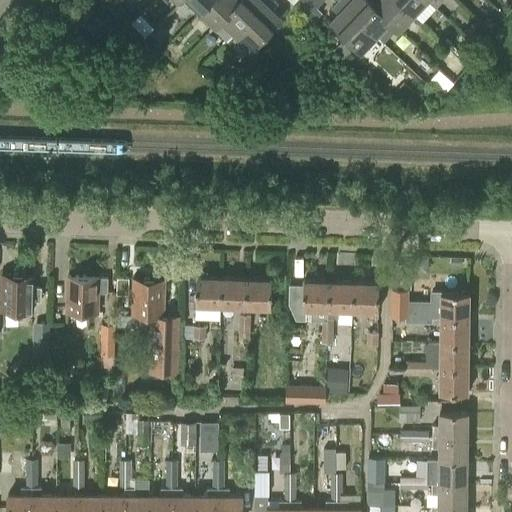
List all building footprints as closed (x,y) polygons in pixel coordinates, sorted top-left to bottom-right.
[(187,0),(199,11),(210,0),(187,0)] [(239,0),(210,0),(199,11),(214,26),(221,19),(239,0)] [(239,0),(221,19),(236,34),(268,0),(239,0)] [(278,4),(273,0),(268,0),(236,34),(251,48),(280,18),(272,10),(278,4)] [(309,0),(297,0),(316,19),(322,12),(309,0)] [(341,0),(340,1),(375,35),(389,21),(390,21),(373,4),(368,0),(341,0)] [(398,30),(412,14),(397,0),(376,0),(373,4),(390,21),(389,21),(398,30)] [(397,0),(412,14),(426,0),(397,0)] [(360,51),(375,35),(340,1),(333,9),(339,14),(331,23),(360,51)] [(483,23),(491,29),(497,21),(489,15),(483,23)] [(480,48),(489,39),(480,30),(471,39),(480,48)] [(1,273),(0,290),(0,308),(4,308),(33,309),(33,299),(41,299),(42,285),(34,285),(34,274),(34,273),(1,272),(1,273)] [(66,274),(65,311),(67,311),(92,311),(99,312),(100,289),(108,290),(108,276),(100,276),(100,275),(98,275),(66,274)] [(196,276),(195,306),(220,307),(221,276),(196,276)] [(245,308),(246,277),(221,276),(220,307),(245,308)] [(151,315),(163,315),(164,278),(133,277),(132,314),(151,315)] [(271,309),(272,278),(246,277),(245,308),(271,309)] [(305,279),(304,310),(329,311),(330,280),(305,279)] [(353,312),(354,281),(330,280),(329,311),(329,316),(333,316),(339,316),(339,311),(353,312)] [(378,313),(379,282),(354,281),(353,312),(378,313)] [(420,301),(420,312),(420,321),(432,321),(432,315),(438,315),(438,317),(469,317),(469,292),(438,291),(432,291),(432,301),(420,301)] [(394,313),(405,313),(405,292),(394,292),(394,313)] [(420,312),(420,301),(409,301),(408,311),(420,312)] [(420,312),(408,311),(408,321),(420,321),(420,312)] [(240,313),(240,326),(251,326),(251,313),(240,313)] [(150,355),(149,372),(177,373),(178,355),(179,315),(163,315),(151,315),(150,355)] [(322,315),(322,329),(333,329),(333,316),(329,316),(322,315)] [(438,342),(469,342),(469,317),(438,317),(438,342)] [(47,336),(47,323),(36,322),(35,335),(47,336)] [(114,353),(114,324),(103,324),(102,353),(114,353)] [(205,325),(194,325),(194,337),(205,338),(205,325)] [(251,326),(240,326),(239,339),(250,340),(251,326)] [(333,342),(333,329),(322,329),(321,342),(333,342)] [(378,330),(366,330),(366,344),(378,344),(378,330)] [(438,342),(437,360),(437,366),(468,367),(469,344),(469,342),(438,342)] [(419,371),(419,360),(406,360),(406,366),(406,371),(419,371)] [(433,360),(419,360),(419,371),(433,371),(433,360)] [(468,367),(437,366),(437,392),(468,393),(468,368),(468,367)] [(328,370),(327,393),(347,393),(348,370),(328,370)] [(286,400),(321,400),(326,400),(326,383),(285,383),(286,388),(286,400)] [(378,393),(379,402),(399,402),(398,393),(378,393)] [(420,422),(420,405),(399,405),(399,422),(420,422)] [(56,408),(43,408),(43,417),(56,417),(56,408)] [(101,419),(101,410),(84,409),(84,419),(101,419)] [(468,410),(437,409),(437,423),(432,423),(432,437),(436,437),(467,437),(468,410)] [(290,412),(280,412),(280,427),(290,427),(290,412)] [(137,444),(149,444),(150,418),(137,418),(137,413),(126,413),(126,432),(137,432),(137,444)] [(117,414),(103,414),(103,426),(117,426),(117,414)] [(181,442),(194,442),(194,420),(181,421),(181,442)] [(219,420),(202,420),(202,449),(219,449),(219,420)] [(400,440),(415,440),(415,429),(400,429),(400,440)] [(428,429),(415,429),(415,440),(428,441),(428,429)] [(467,460),(467,437),(436,437),(432,437),(432,447),(436,447),(436,458),(436,460),(467,460)] [(57,458),(70,458),(71,442),(58,442),(57,458)] [(331,473),(335,473),(336,449),(324,448),(324,472),(331,473)] [(346,466),(346,449),(336,449),(336,466),(346,466)] [(289,474),(289,472),(290,452),(281,452),(281,474),(285,474),(289,474)] [(271,454),(255,454),(255,471),(253,471),(253,494),(267,494),(267,471),(271,471),(271,454)] [(426,460),(426,476),(426,483),(427,483),(432,483),(436,483),(467,483),(467,460),(436,460),(436,458),(426,458),(426,460)] [(26,459),(25,472),(38,472),(38,459),(32,459),(26,459)] [(73,459),(72,474),(84,474),(84,459),(78,459),(73,459)] [(130,460),(124,459),(120,459),(119,473),(130,473),(130,460)] [(167,460),(166,474),(176,474),(177,460),(171,460),(167,460)] [(213,476),(223,476),(224,460),(217,460),(213,460),(213,476)] [(368,481),(385,481),(385,471),(368,471),(368,481)] [(38,472),(25,472),(25,486),(32,486),(38,486),(38,472)] [(130,473),(119,473),(119,488),(124,488),(124,487),(129,487),(130,473)] [(335,473),(331,473),(330,487),(341,487),(341,473),(337,473),(335,473)] [(84,474),(72,474),(72,488),(77,488),(78,488),(84,488),(84,474)] [(166,474),(166,487),(171,487),(175,487),(176,474),(166,474)] [(289,474),(285,474),(284,487),(290,488),(295,488),(295,474),(290,474),(289,474)] [(213,476),(212,488),(217,488),(223,489),(223,476),(213,476)] [(414,488),(414,476),(400,476),(400,488),(414,488)] [(422,476),(414,476),(414,488),(427,488),(427,483),(426,483),(426,476),(422,476)] [(124,488),(124,492),(124,511),(147,511),(147,492),(147,477),(134,477),(134,487),(129,487),(124,487),(124,488)] [(432,483),(432,495),(438,495),(438,506),(466,507),(467,483),(436,483),(432,483)] [(20,487),(20,492),(5,492),(5,511),(31,511),(32,486),(25,486),(20,486),(20,487)] [(38,486),(32,486),(31,511),(54,511),(55,492),(54,492),(42,492),(42,486),(38,486)] [(148,492),(147,492),(147,511),(170,511),(171,487),(166,487),(161,487),(161,492),(148,492)] [(171,487),(170,511),(193,511),(194,493),(182,492),(182,488),(175,487),(171,487)] [(284,487),(284,500),(290,500),(295,500),(295,488),(290,488),(284,487)] [(330,487),(330,501),(336,501),(341,501),(341,494),(341,487),(330,487)] [(194,493),(193,511),(216,511),(217,488),(212,488),(209,488),(209,493),(195,493),(194,493)] [(223,489),(217,488),(216,511),(241,511),(242,493),(230,493),(230,489),(223,489)] [(77,511),(78,492),(55,492),(54,511),(77,511)] [(78,492),(77,511),(100,511),(101,492),(84,492),(78,492)] [(124,511),(124,492),(101,492),(100,511),(124,511)] [(279,500),(279,505),(264,505),(264,511),(289,511),(290,500),(284,500),(279,500)] [(290,500),(289,511),(313,511),(313,505),(301,505),(301,500),(295,500),(290,500)] [(325,505),(313,505),(313,511),(336,511),(336,505),(336,501),(330,501),(325,500),(325,505)] [(336,505),(336,511),(361,511),(361,505),(360,505),(348,505),(348,501),(341,501),(336,501),(336,505)]
